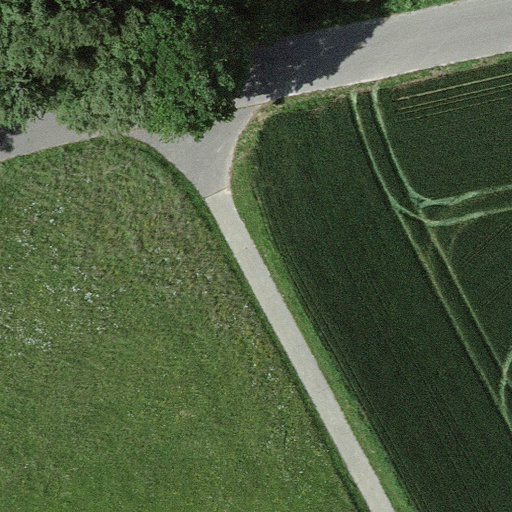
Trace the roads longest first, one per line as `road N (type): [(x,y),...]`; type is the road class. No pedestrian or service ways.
road 1 (unclassified): [(0,128),(511,16)]
road 2 (track): [(384,511),(171,93)]
